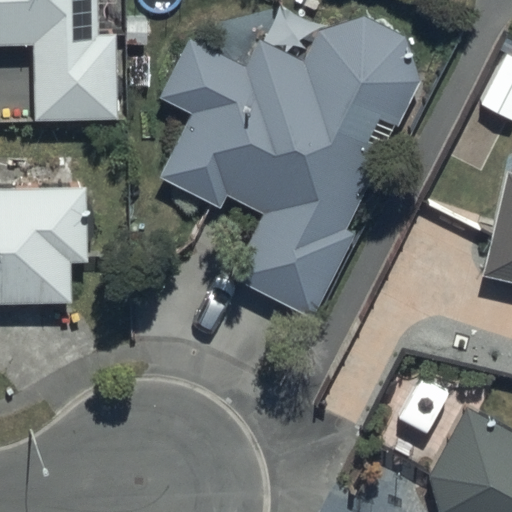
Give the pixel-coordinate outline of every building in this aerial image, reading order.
[(0,0),(0,41),(27,42),(27,111),(111,111),(111,29),(91,29),(90,0),(0,0)] [(349,227),(340,223),(416,78),(406,48),(400,31),(361,12),(315,24),(299,56),(256,33),(241,63),(187,34),(155,93),(185,109),(152,169),(218,204),(224,192),(257,210),(224,272),(302,314),(349,227)] [(511,169),(504,168),(479,274),(511,281),(511,169)] [(78,187),(0,189),(0,305),(66,303),(65,260),(81,259),(78,187)] [(511,511),(511,429),(463,403),(425,471),(435,511),(511,511)]
